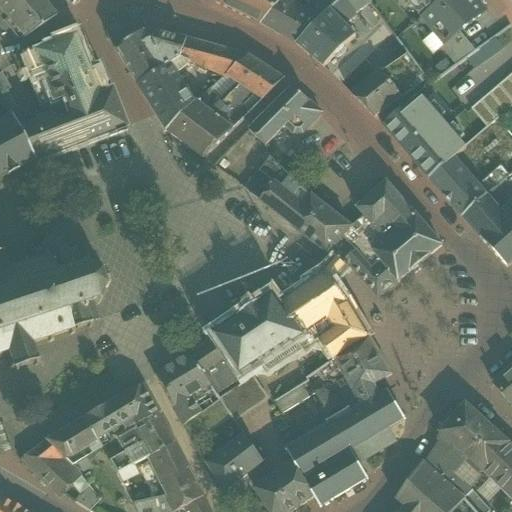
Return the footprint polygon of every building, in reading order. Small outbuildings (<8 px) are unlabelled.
[(0,12),(23,39),(53,17),(38,0),(3,0),(0,3),(0,12)] [(261,26),(284,0),(218,0),(214,3),(261,26)] [(296,47),(321,20),(302,10),(284,0),(261,26),(296,47)] [(284,0),(302,10),(308,4),(304,0),(284,0)] [(341,0),(328,11),(344,27),(348,24),(345,21),(362,9),(365,13),(372,10),(365,0),(341,0)] [(411,0),(424,15),(425,16),(444,0),(411,0)] [(473,0),(444,0),(425,16),(424,15),(421,18),(445,46),(460,34),(485,13),(473,0)] [(296,47),(323,68),(354,37),(344,27),(328,11),(321,20),(296,47)] [(72,31),(50,38),(52,44),(32,52),(33,55),(20,60),(38,108),(45,105),(49,117),(50,117),(54,125),(70,119),(66,107),(104,92),(95,71),(93,72),(89,61),(83,63),(75,42),(76,41),(72,31)] [(130,42),(115,51),(137,87),(170,66),(179,60),(180,59),(185,40),(153,31),(145,32),(130,42)] [(475,52),(460,34),(445,46),(441,49),(455,67),(475,52)] [(247,57),(185,40),(180,59),(224,78),(247,57)] [(284,81),(248,58),(247,58),(247,57),(226,77),(244,89),(263,102),(284,81)] [(170,66),(137,87),(166,132),(195,105),(170,66)] [(349,95),(374,119),(402,99),(395,90),(380,72),(349,95)] [(511,76),(472,107),(486,126),(511,105),(511,76)] [(395,90),(402,99),(413,89),(407,80),(395,90)] [(0,87),(0,101),(6,111),(19,106),(10,83),(0,87)] [(244,89),(225,108),(209,92),(197,104),(233,131),(263,102),(244,89)] [(293,89),(249,132),(265,148),(285,127),(308,103),(293,89)] [(104,92),(66,107),(70,119),(54,125),(50,117),(49,117),(15,131),(32,162),(124,128),(109,91),(104,92)] [(405,154),(438,128),(441,124),(439,123),(422,105),(418,101),(405,108),(382,127),(405,154)] [(195,105),(166,132),(204,161),(233,131),(197,104),(196,103),(195,105)] [(308,103),(285,127),(293,134),(301,134),(321,114),(308,103)] [(0,121),(0,179),(32,162),(15,131),(8,117),(0,121)] [(405,154),(427,179),(457,155),(446,143),(450,139),(438,128),(405,154)] [(259,204),(284,172),(271,160),(263,169),(266,173),(261,179),(254,189),(249,195),(259,204)] [(462,219),(487,197),(478,187),(458,164),(450,172),(445,169),(430,182),(462,219)] [(478,187),(487,197),(504,181),(510,176),(500,166),(478,187)] [(289,227),(312,197),(284,172),(259,204),(289,227)] [(254,189),(261,179),(253,175),(246,184),(254,189)] [(504,181),(487,197),(492,202),(509,187),(504,181)] [(364,217),(375,230),(386,221),(406,205),(388,184),(357,209),(364,217)] [(342,239),(351,229),(312,197),(289,227),(326,255),(342,239)] [(462,219),(507,269),(511,264),(511,203),(501,213),(492,202),(487,197),(462,219)] [(381,263),(398,283),(441,247),(406,205),(386,221),(397,233),(372,252),(381,263)] [(371,271),(381,263),(372,252),(397,233),(386,221),(375,230),(364,217),(351,229),(342,239),(355,252),(356,252),(371,271)] [(43,258),(26,263),(25,259),(21,260),(22,264),(5,270),(1,256),(4,254),(3,251),(0,251),(0,354),(5,353),(10,367),(7,368),(8,372),(11,371),(13,374),(16,373),(15,370),(32,364),(33,367),(36,366),(35,363),(36,363),(36,362),(39,361),(38,359),(35,359),(30,345),(46,339),(48,343),(52,342),(51,338),(67,332),(69,337),(73,335),(71,331),(86,326),(87,329),(91,328),(89,324),(96,322),(98,323),(99,321),(97,320),(91,302),(93,302),(96,306),(99,303),(96,299),(101,289),(106,289),(106,285),(101,285),(98,274),(101,270),(99,268),(95,270),(84,265),(85,260),(81,259),(81,265),(79,266),(74,251),(75,249),(73,248),(72,250),(65,252),(64,247),(61,239),(53,235),(44,238),(40,246),(42,253),(41,254),(43,258)] [(355,252),(342,239),(326,255),(333,262),(336,260),(342,265),(355,252)] [(378,300),(398,283),(381,263),(371,271),(356,252),(355,252),(342,265),(346,268),(348,266),(378,300)] [(348,304),(333,282),(340,275),(343,271),(333,262),(330,266),(327,269),(311,280),(314,283),(281,306),(302,337),(327,319),(334,330),(318,341),(333,363),(334,362),(369,339),(348,304)] [(273,294),(213,335),(215,339),(242,379),(253,372),(254,373),(256,374),(258,375),(261,374),(268,369),(269,371),(298,352),(293,345),(303,338),(281,306),(273,294)] [(327,319),(302,337),(303,338),(293,345),(298,352),(299,355),(318,341),(334,330),(327,319)] [(215,339),(191,356),(210,386),(217,396),(242,379),(215,339)] [(369,339),(334,362),(345,379),(380,357),(369,339)] [(188,355),(153,376),(172,409),(190,398),(210,386),(191,356),(188,351),(186,352),(188,355)] [(380,357),(345,379),(354,393),(359,404),(359,405),(360,407),(361,407),(361,408),(378,398),(373,386),(391,376),(380,357)] [(511,368),(493,386),(511,409),(511,408),(511,368)] [(303,382),(310,393),(330,380),(323,370),(303,382)] [(221,402),(232,418),(235,422),(267,401),(253,380),(221,402)] [(142,385),(115,400),(81,421),(93,443),(121,426),(124,432),(157,414),(142,385)] [(300,389),(276,404),(282,415),(307,400),(300,389)] [(343,406),(321,391),(314,395),(326,415),(343,406)] [(349,412),(284,450),(293,464),(314,499),(320,509),(368,480),(359,465),(395,444),(388,431),(405,421),(388,392),(378,398),(361,408),(351,415),(349,412)] [(190,398),(172,409),(183,428),(200,416),(190,398)] [(200,416),(183,428),(194,445),(232,418),(221,402),(220,401),(200,416)] [(507,445),(465,407),(440,435),(454,447),(468,459),(482,472),(507,445)] [(174,443),(157,414),(124,432),(131,443),(134,448),(125,452),(133,466),(145,459),(145,458),(174,443)] [(81,421),(44,443),(69,467),(70,467),(90,455),(85,447),(93,443),(81,421)] [(124,432),(114,439),(121,450),(131,443),(124,432)] [(439,444),(424,466),(434,474),(441,465),(454,447),(440,435),(438,438),(437,440),(437,441),(439,444)] [(244,436),(207,465),(225,494),(263,464),(244,436)] [(69,467),(44,443),(18,461),(58,500),(62,496),(61,496),(79,477),(75,471),(70,467),(69,467)] [(174,443),(145,458),(145,459),(159,486),(189,470),(175,443),(174,443)] [(511,449),(507,445),(482,472),(511,501),(511,449)] [(454,447),(441,465),(453,476),(468,459),(454,447)] [(125,452),(108,462),(115,475),(133,466),(125,452)] [(293,464),(254,491),(267,511),(294,511),(314,499),(293,464)] [(424,466),(422,464),(396,501),(404,508),(400,511),(453,511),(464,501),(434,474),(424,466)] [(189,470),(159,486),(164,497),(171,511),(178,511),(183,509),(204,498),(189,470)] [(88,489),(74,504),(86,511),(88,511),(100,500),(88,489)] [(171,511),(164,497),(154,499),(158,509),(152,511),(151,511),(171,511)] [(210,511),(204,498),(183,509),(184,511),(210,511)] [(21,511),(0,499),(0,511),(21,511)] [(154,499),(132,505),(135,511),(151,511),(152,511),(158,509),(154,499)] [(473,511),(464,501),(453,511),(473,511)]
